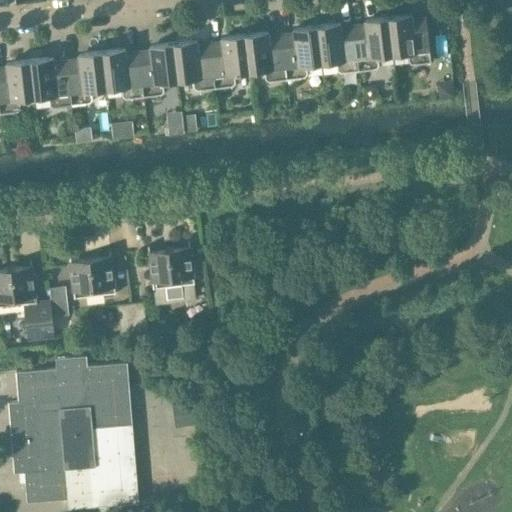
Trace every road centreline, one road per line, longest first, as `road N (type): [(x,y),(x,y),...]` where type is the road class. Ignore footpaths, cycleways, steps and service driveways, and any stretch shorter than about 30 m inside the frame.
road 1 (residential): [(0,226),(199,198)]
road 2 (residential): [(0,21),(131,5)]
